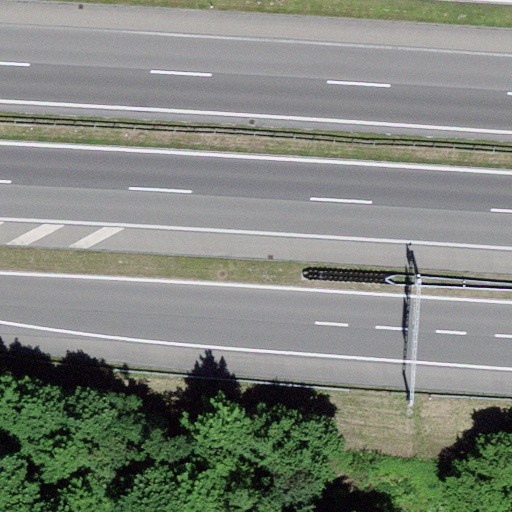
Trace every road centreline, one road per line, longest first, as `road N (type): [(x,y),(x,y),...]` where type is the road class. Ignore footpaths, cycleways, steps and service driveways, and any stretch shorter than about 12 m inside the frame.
road 1 (motorway): [(0,293),(511,323)]
road 2 (motorway): [(0,184),(511,214)]
road 3 (motorway): [(511,91),(0,62)]
